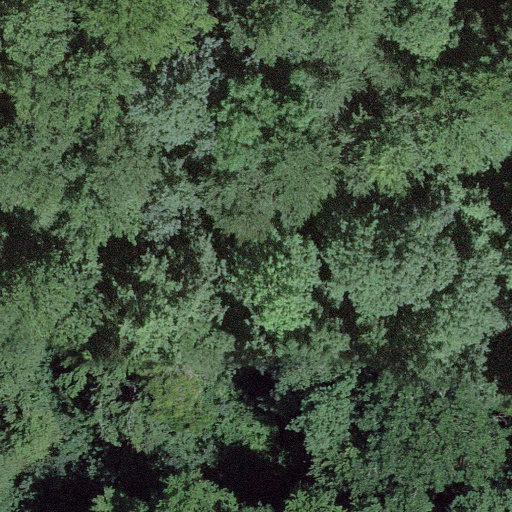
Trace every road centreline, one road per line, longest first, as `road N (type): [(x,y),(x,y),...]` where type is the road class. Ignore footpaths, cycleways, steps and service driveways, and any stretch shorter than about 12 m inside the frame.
road 1 (track): [(0,257),(511,78)]
road 2 (track): [(0,250),(303,0)]
